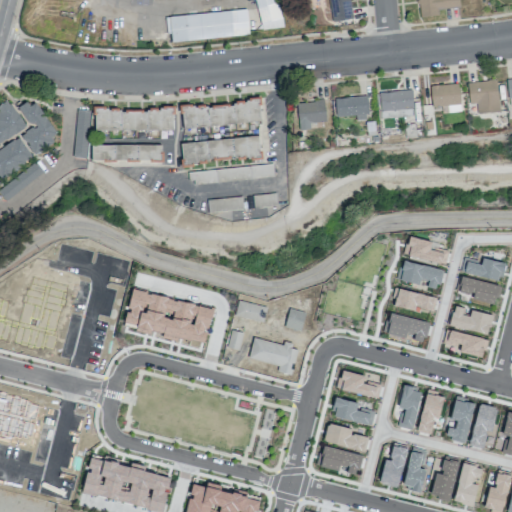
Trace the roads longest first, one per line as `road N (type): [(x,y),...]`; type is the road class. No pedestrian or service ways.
road 1 (residential): [(511,219),(380,226),(330,267),(275,288),(175,265),(83,228),(40,241),(0,269)]
road 2 (residential): [(0,55),(75,73),(154,77),(511,40)]
road 3 (residential): [(112,395),(108,428),(122,441),(289,483)]
road 4 (residential): [(307,400),(139,358),(118,373),(112,395)]
road 5 (residential): [(320,353),(335,345),(511,389)]
road 6 (residential): [(289,483),(320,353)]
road 7 (residential): [(289,483),(409,511)]
